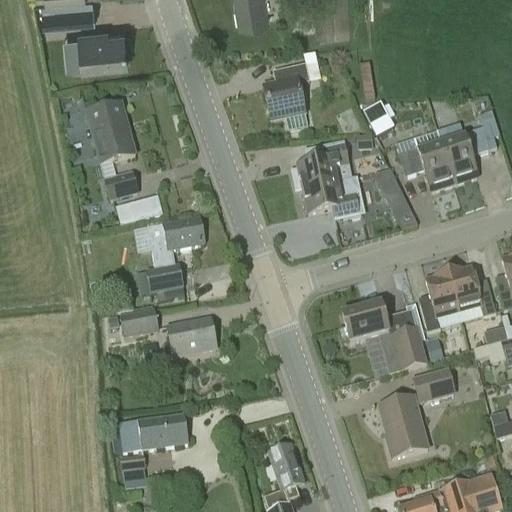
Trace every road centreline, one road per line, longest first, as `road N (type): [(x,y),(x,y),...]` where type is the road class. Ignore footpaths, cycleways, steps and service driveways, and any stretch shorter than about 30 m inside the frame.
road 1 (tertiary): [(269,294),(167,0)]
road 2 (residential): [(269,294),(511,220)]
road 3 (tertiary): [(346,511),(269,294)]
